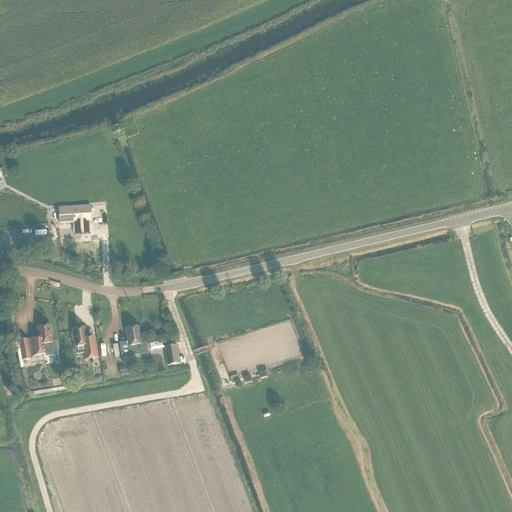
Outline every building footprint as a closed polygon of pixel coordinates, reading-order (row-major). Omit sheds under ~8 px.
[(90,206),(58,208),(60,224),(73,224),(74,235),(90,234),(90,222),(91,222),(90,206)] [(31,339),(34,357),(46,355),(46,357),(58,355),(56,343),(53,343),(50,326),(37,328),(39,338),(31,339)] [(122,358),(135,356),(133,346),(141,345),(138,327),(125,330),(128,343),(120,344),(122,358)] [(85,328),(72,331),(75,348),(83,347),(85,360),(92,359),(92,363),(94,362),(94,359),(98,358),(96,344),(94,337),(87,338),(85,328)] [(22,361),(30,360),(27,339),(19,340),(22,361)] [(180,364),(179,362),(177,346),(165,348),(168,366),(180,364)] [(121,376),(129,375),(128,367),(120,368),(121,376)]
